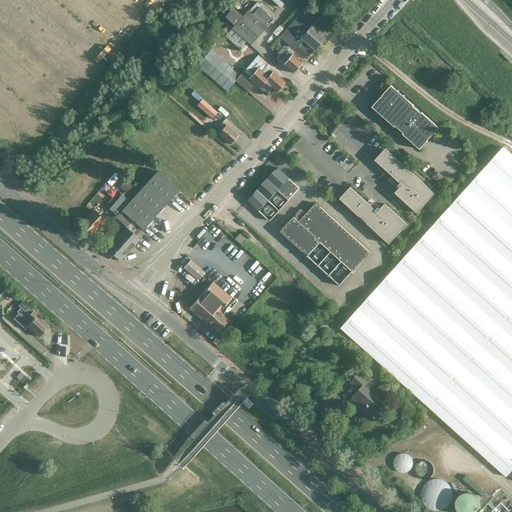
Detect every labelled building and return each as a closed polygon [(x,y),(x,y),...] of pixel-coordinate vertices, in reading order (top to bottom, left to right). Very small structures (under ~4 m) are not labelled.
[(239,12),(228,24),(250,45),(266,27),(265,27),(252,15),(248,11),(244,7),(239,12)] [(259,7),(252,15),(265,27),(272,19),(259,7)] [(302,13),(295,20),(320,43),(324,39),(323,39),(331,30),(319,19),(314,24),(302,13)] [(320,43),(295,20),(280,37),(291,47),(292,48),(295,44),(308,56),(314,49),(320,43)] [(239,48),(246,41),(228,25),(223,30),(227,34),(225,36),(239,48)] [(279,61),(293,73),(302,63),(289,51),(288,51),(284,47),(275,57),(280,61),(279,61)] [(258,55),(240,75),(211,50),(198,65),(227,91),(236,81),(244,87),(249,92),(256,85),(259,88),(265,82),(276,92),(285,82),(273,72),(270,69),(272,67),(258,55)] [(419,150),(439,128),(421,112),(421,113),(413,106),(414,105),(391,86),(372,107),(395,127),(395,126),(403,133),(402,134),(419,150)] [(212,119),(217,113),(202,100),(197,106),(212,119)] [(230,145),(238,136),(227,126),(226,126),(222,122),(215,130),(219,134),(219,135),(230,145)] [(511,155),(504,148),(341,329),(507,478),(511,472),(511,155)] [(405,167),(386,148),(375,160),(394,178),(392,180),(400,188),(395,193),(417,213),(435,194),(413,173),(412,174),(405,167)] [(277,168),(247,200),(270,221),(300,188),(277,168)] [(126,227),(106,249),(121,262),(140,240),(136,236),(142,229),(143,230),(180,190),(158,171),(140,190),(116,218),(126,227)] [(121,195),(122,196),(110,209),(116,214),(128,201),(138,189),(124,176),(117,184),(125,191),(121,195)] [(351,187),(340,199),(360,217),(360,216),(368,223),(367,224),(390,244),(407,224),(385,204),(380,209),(372,202),(370,205),(351,187)] [(354,269),(370,253),(315,203),(306,214),(301,209),(281,231),(308,255),(306,256),(339,286),(354,269)] [(92,212),(80,225),(92,236),(106,221),(94,210),(92,212)] [(240,233),(234,239),(241,245),(246,239),(240,233)] [(198,279),(204,272),(190,260),(184,267),(198,279)] [(219,312),(232,298),(213,282),(190,308),(209,324),(210,323),(219,331),(229,320),(219,312)] [(33,311),(34,310),(23,301),(18,306),(21,308),(17,312),(18,313),(13,319),(25,330),(28,327),(39,337),(40,336),(41,336),(45,332),(44,331),(48,327),(36,317),(37,315),(33,311)] [(361,390),(352,400),(364,409),(361,412),(370,420),(385,403),(369,389),(373,385),(369,382),(370,380),(361,371),(352,382),(361,390)] [(245,397),(241,402),(246,407),(251,402),(245,397)] [(394,460),(393,464),(394,468),(397,471),(401,473),(406,472),(409,470),(412,467),(412,462),(411,458),(408,455),(404,454),(400,454),(396,456),(394,460)] [(414,468),(414,473),(416,477),(420,479),(424,480),(428,479),(432,476),(434,472),(433,468),(431,464),(428,461),(424,460),(419,462),(416,464),(414,468)] [(420,492),(421,498),(423,503),(426,507),(431,510),(437,511),(442,509),(447,507),(450,502),(452,497),(452,492),(450,486),(446,482),(441,480),(436,479),(430,480),(426,483),(422,487),(420,492)] [(456,508),(457,511),(477,511),(479,509),(479,505),(478,500),(475,497),(472,495),(468,494),(463,494),(459,496),(457,500),(455,504),(456,508)]
